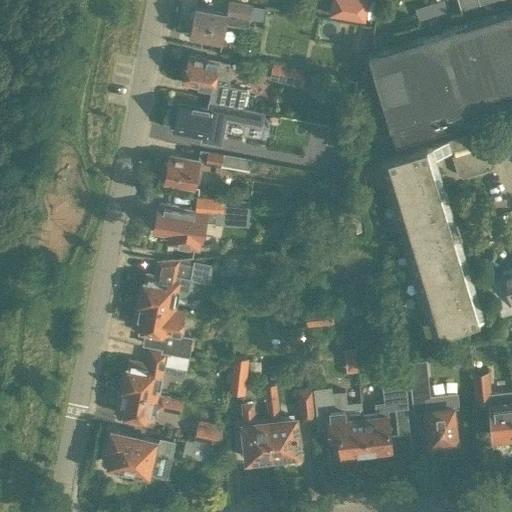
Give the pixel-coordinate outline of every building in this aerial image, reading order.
[(368,0),(330,0),(328,14),(365,21),(368,0)] [(251,5),(228,1),(226,12),(194,6),(189,33),(222,39),(225,22),(248,26),(251,5)] [(511,8),(452,27),(368,53),(395,144),(467,122),(463,109),(494,99),(491,91),(511,84),(511,8)] [(231,102),(243,105),(247,87),(224,82),(228,62),(187,53),(182,80),(211,86),(209,99),(231,103),(231,102)] [(274,62),(271,77),(304,84),(306,68),(274,62)] [(208,108),(178,102),(173,128),(205,134),(208,119),(223,122),(226,106),(209,103),(208,108)] [(351,128),(328,123),(325,140),(348,145),(351,128)] [(486,139),(483,129),(432,145),(435,154),(486,139)] [(493,162),(488,144),(452,155),(458,173),(462,176),(490,167),(493,162)] [(478,317),(427,146),(381,160),(433,331),(478,317)] [(243,157),(222,153),(199,149),(197,160),(168,154),(163,181),(193,187),(198,161),(220,165),(220,164),(248,169),(248,170),(258,172),(261,161),(251,159),(251,157),(244,156),(243,157)] [(199,238),(203,220),(239,223),(241,199),(195,195),(193,211),(158,203),(152,230),(169,233),(167,241),(197,246),(198,238),(199,238)] [(333,213),(334,234),(334,235),(361,233),(359,211),(333,213)] [(158,260),(154,278),(144,276),(141,288),(140,288),(137,301),(170,307),(173,293),(177,294),(182,293),(186,291),(189,286),(191,278),(208,281),(210,271),(211,271),(212,265),(193,262),(192,266),(179,264),(180,259),(158,260)] [(511,266),(502,270),(505,278),(490,282),(500,316),(511,312),(511,266)] [(169,352),(187,355),(190,336),(180,334),(185,310),(170,307),(137,301),(132,326),(164,332),(161,350),(169,352)] [(333,318),(332,302),(304,305),(305,321),(333,318)] [(161,350),(160,350),(148,348),(145,366),(127,362),(125,374),(123,374),(120,387),(153,393),(158,370),(184,376),(188,355),(187,355),(169,352),(161,350)] [(247,357),(233,356),(230,389),(244,391),(247,357)] [(375,408),(361,410),(366,448),(390,445),(386,407),(406,405),(403,367),(381,369),(384,400),(374,401),(375,408)] [(492,399),(489,370),(473,371),(475,400),(492,399)] [(425,395),(423,376),(411,378),(415,410),(426,409),(429,442),(456,439),(453,406),(458,406),(456,392),(425,395)] [(264,383),(267,407),(279,405),(276,382),(264,383)] [(341,450),(366,448),(361,410),(360,400),(346,401),(345,389),(331,390),(330,385),(313,386),(316,418),(317,422),(329,421),(328,413),(337,412),(341,450)] [(301,420),(316,418),(313,386),(298,388),(301,420)] [(153,393),(120,387),(116,411),(148,418),(151,406),(178,411),(180,398),(153,393)] [(268,419),(268,416),(255,417),(253,399),(240,401),(242,419),(246,458),(272,455),(268,419)] [(511,399),(490,401),(494,435),(511,433),(511,399)] [(268,419),(272,455),(299,452),(294,413),(280,415),(279,405),(267,407),(268,416),(268,419)] [(223,429),(198,422),(194,437),(219,443),(223,429)] [(155,440),(110,430),(107,445),(111,447),(108,463),(120,466),(120,475),(133,478),(136,469),(147,472),(152,452),(169,456),(173,441),(160,438),(159,442),(155,441),(155,440)] [(222,447),(186,439),(184,449),(210,455),(211,468),(223,468),(222,447)]
